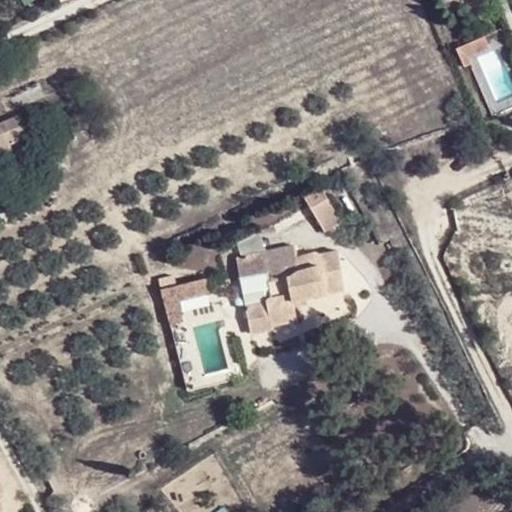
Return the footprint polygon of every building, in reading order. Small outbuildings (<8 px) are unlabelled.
[(469,70),(478,66),(482,64),(477,52),(491,46),(486,36),(458,49),(469,70)] [(0,139),(13,133),(21,131),(13,116),(0,121),(0,139)] [(21,131),(13,133),(16,141),(24,138),(21,131)] [(324,186),(301,195),(321,233),(342,220),(324,186)] [(296,242),(237,255),(241,276),(268,272),(272,298),(245,302),(251,336),(274,333),(273,324),(300,320),(297,301),(344,292),(335,248),(298,254),(296,242)] [(160,287),(161,300),(206,297),(205,284),(160,287)]
